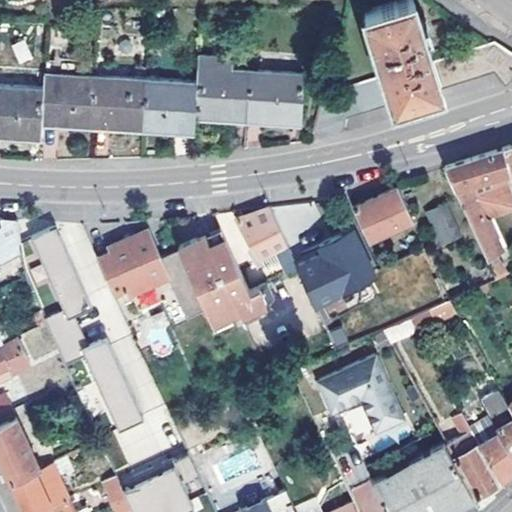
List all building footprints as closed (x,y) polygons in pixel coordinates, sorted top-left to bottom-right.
[(312,137),(342,131),(345,116),(492,70),(505,81),(511,79),(511,51),(492,38),(431,57),(428,46),(433,45),(429,31),(424,33),(413,0),(397,0),(364,10),(384,72),(323,92),(312,137)] [(19,63),(31,59),(25,41),(12,45),(19,63)] [(69,64),(46,63),(45,85),(42,122),(95,125),(97,76),(68,75),(69,64)] [(195,115),(247,118),(249,69),(198,67),(197,82),(195,115)] [(303,72),(249,69),(247,118),(301,121),(303,72)] [(145,79),(97,76),(95,125),(142,128),(145,79)] [(142,128),(194,131),(195,115),(197,82),(145,79),(142,128)] [(0,82),(0,135),(41,138),(42,122),(45,85),(0,82)] [(511,144),(500,149),(446,167),(487,256),(497,252),(505,249),(483,196),(489,193),(484,180),(511,169),(511,144)] [(367,243),(415,220),(400,188),(352,210),(367,243)] [(299,268),(273,208),(238,224),(255,260),(278,249),(289,272),(299,268)] [(432,214),(447,246),(461,240),(447,208),(432,214)] [(0,247),(20,238),(18,219),(8,219),(10,223),(0,227),(0,247)] [(204,246),(229,235),(224,225),(200,236),(204,246)] [(94,305),(59,226),(34,237),(64,305),(44,314),(66,364),(87,355),(119,427),(144,416),(109,337),(90,345),(76,313),(94,305)] [(171,274),(188,314),(207,305),(180,246),(161,253),(149,226),(108,245),(110,251),(98,256),(99,258),(116,295),(128,289),(130,293),(171,274)] [(375,273),(356,232),(314,250),(317,257),(300,264),(315,299),(375,273)] [(200,236),(180,246),(207,305),(218,329),(244,318),(242,314),(240,308),(266,296),(261,284),(252,287),(229,235),(204,246),(200,236)] [(0,264),(22,254),(20,238),(0,247),(0,264)] [(492,266),(502,262),(497,252),(487,256),(492,266)] [(413,266),(416,271),(434,263),(432,258),(413,266)] [(502,262),(492,266),(497,278),(508,273),(502,262)] [(434,263),(416,271),(422,285),(400,295),(398,290),(391,293),(388,289),(384,291),(397,318),(444,296),(436,279),(440,277),(434,263)] [(240,308),(242,314),(271,301),(274,290),(270,280),(261,284),(266,296),(240,308)] [(474,289),(477,294),(483,291),(481,286),(474,289)] [(479,299),(477,294),(474,289),(461,295),(466,305),(479,299)] [(437,322),(458,312),(451,300),(430,309),(437,322)] [(416,331),(437,322),(430,309),(409,318),(416,331)] [(136,327),(159,358),(178,343),(155,313),(136,327)] [(0,375),(30,363),(17,335),(2,342),(0,343),(0,375)] [(316,383),(330,415),(360,403),(374,435),(406,422),(379,357),(316,383)] [(497,406),(488,411),(511,452),(511,407),(509,402),(503,391),(492,397),(497,406)] [(490,393),(481,398),(484,405),(488,411),(497,406),(492,397),(490,393)] [(484,405),(465,416),(500,478),(505,485),(511,479),(511,469),(510,467),(511,465),(511,452),(488,411),(484,405)] [(462,431),(445,440),(474,493),(481,506),(492,497),(486,486),(496,481),(500,478),(465,416),(463,412),(455,417),(462,431)] [(16,419),(0,425),(0,452),(13,480),(36,469),(45,465),(41,456),(35,459),(16,419)] [(445,440),(370,479),(387,511),(437,511),(474,493),(445,440)] [(188,453),(120,484),(131,510),(132,511),(184,511),(194,508),(190,499),(206,491),(188,453)] [(45,465),(36,469),(42,484),(54,478),(48,464),(45,465)] [(42,484),(36,469),(13,480),(26,508),(27,511),(34,511),(68,496),(59,475),(54,478),(42,484)] [(116,475),(103,480),(116,511),(125,511),(131,510),(120,484),(116,475)] [(238,511),(297,511),(295,506),(287,490),(238,511)] [(68,496),(34,511),(75,511),(71,503),(76,500),(73,494),(68,496)] [(297,511),(357,511),(353,502),(331,511),(322,511),(316,497),(295,506),(297,511)]
